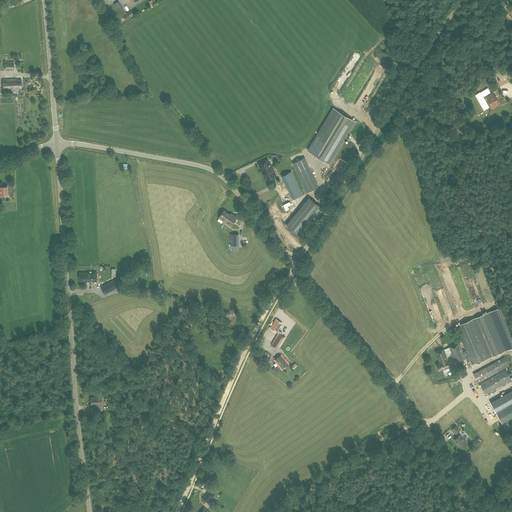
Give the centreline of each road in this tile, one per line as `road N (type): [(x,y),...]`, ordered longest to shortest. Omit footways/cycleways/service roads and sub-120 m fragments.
road 1 (unclassified): [(90,511),(56,143)]
road 2 (unclassified): [(302,253),(464,0)]
road 3 (unclassified): [(288,254),(211,169),(56,143)]
road 4 (track): [(177,511),(239,363),(289,274)]
road 5 (unclassified): [(401,396),(295,263)]
road 6 (track): [(492,511),(401,396)]
road 7 (unclassified): [(56,143),(44,0)]
